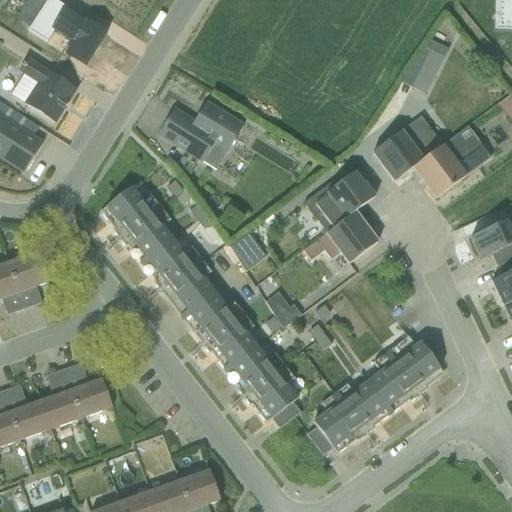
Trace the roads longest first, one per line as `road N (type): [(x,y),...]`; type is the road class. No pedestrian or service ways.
road 1 (residential): [(61,208),(62,189),(191,0)]
road 2 (residential): [(262,511),(112,315)]
road 3 (residential): [(398,205),(489,400)]
road 4 (residential): [(331,511),(489,400)]
road 5 (residential): [(112,315),(67,246),(61,208)]
road 6 (residential): [(0,359),(112,315)]
